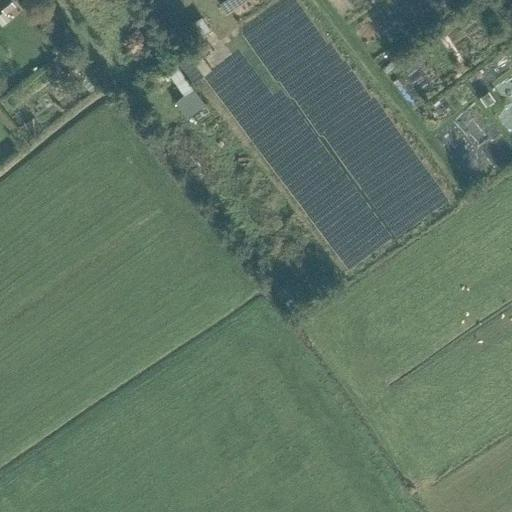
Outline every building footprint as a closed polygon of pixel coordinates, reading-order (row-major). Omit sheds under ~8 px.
[(0,7),(4,12),(6,15),(15,7),(9,0),(5,0),(0,4),(0,7)] [(398,34),(453,0),(387,0),(380,5),(398,34)] [(4,12),(0,14),(0,23),(2,26),(10,20),(6,15),(4,12)] [(202,18),(185,29),(192,39),(209,28),(202,18)] [(199,46),(191,51),(203,70),(211,65),(199,46)] [(206,77),(240,117),(272,89),(237,50),(206,77)] [(184,61),(170,67),(183,94),(179,95),(187,113),(204,105),(184,61)] [(511,71),(497,80),(511,105),(499,111),(511,134),(511,71)] [(489,93),(480,99),(486,108),(495,103),(489,93)]
